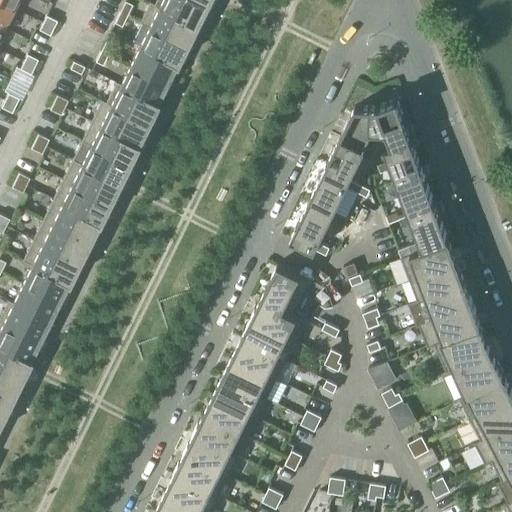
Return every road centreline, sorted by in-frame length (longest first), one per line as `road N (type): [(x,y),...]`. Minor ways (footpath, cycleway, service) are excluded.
road 1 (residential): [(361,0),(110,511)]
road 2 (residential): [(397,0),(511,298)]
